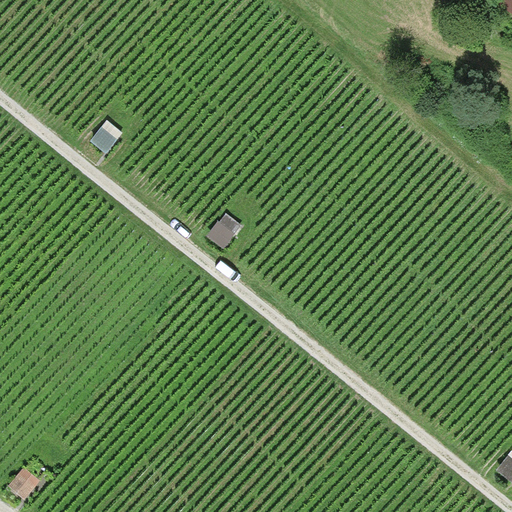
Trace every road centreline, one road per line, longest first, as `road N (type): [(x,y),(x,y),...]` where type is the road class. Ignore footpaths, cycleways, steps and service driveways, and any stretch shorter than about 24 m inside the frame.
road 1 (track): [(0,100),(511,511)]
road 2 (track): [(285,0),(511,186)]
